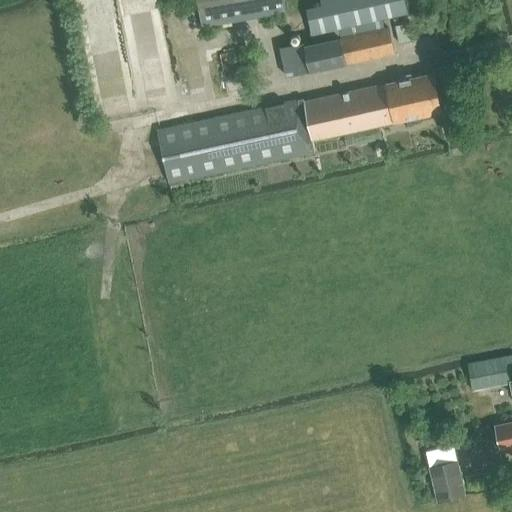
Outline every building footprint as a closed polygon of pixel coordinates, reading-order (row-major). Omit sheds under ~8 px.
[(287,9),(285,0),(197,0),(202,25),(287,9)] [(384,19),(408,14),(404,0),(321,0),(323,5),(307,8),(314,40),(340,34),(341,37),(305,45),(304,41),(282,46),(288,76),(394,52),(389,27),(385,28),(384,19)] [(443,19),(435,22),(438,29),(445,27),(443,19)] [(408,23),(395,25),(399,43),(412,40),(408,23)] [(232,95),(249,91),(239,50),(222,54),(232,95)] [(400,81),(305,101),(314,140),(343,134),(380,126),(442,113),(442,111),(445,107),(444,98),(439,97),(434,73),(412,78),(411,74),(399,77),(400,81)] [(317,151),(314,140),(305,101),(305,98),(158,129),(170,183),(317,151)] [(380,126),(343,134),(345,146),(382,138),(380,126)] [(511,355),(468,364),(472,390),(510,384),(511,394),(511,393),(511,355)] [(500,447),(511,444),(511,420),(495,424),(500,447)] [(427,450),(438,501),(467,495),(455,444),(427,450)]
